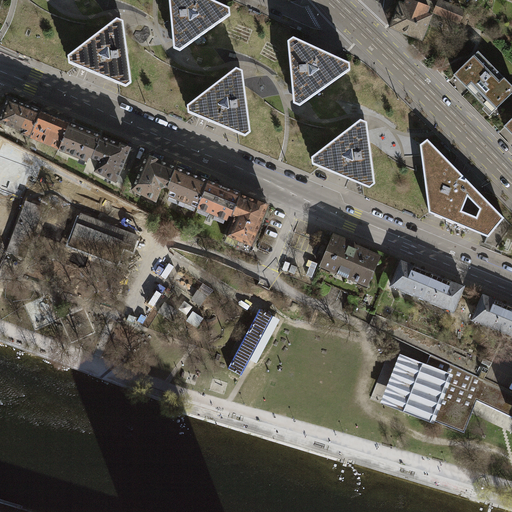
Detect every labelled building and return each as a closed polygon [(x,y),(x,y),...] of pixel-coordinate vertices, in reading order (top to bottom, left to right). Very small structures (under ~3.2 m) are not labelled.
[(210,0),(167,0),(172,49),(178,51),(229,16),(228,8),(210,0)] [(426,13),(429,6),(412,0),(406,0),(404,5),(400,3),(391,28),(421,40),(431,15),(426,13)] [(441,0),(439,0),(435,11),(460,21),(465,9),(441,0)] [(115,19),(66,56),(67,63),(123,87),(130,83),(122,22),(115,19)] [(292,38),(286,42),(291,103),(298,106),(348,70),(348,63),(292,38)] [(511,87),(476,51),(452,75),(489,113),(511,90),(511,87)] [(234,68),(185,105),(186,113),(243,137),(249,132),(241,71),(234,68)] [(19,133),(28,137),(39,112),(6,98),(0,114),(0,121),(4,124),(20,131),(19,133)] [(68,123),(39,112),(28,137),(57,149),(68,123)] [(511,117),(502,127),(511,136),(511,117)] [(359,119),(309,157),(310,164),(368,188),(373,183),(366,122),(359,119)] [(99,137),(68,123),(57,149),(57,150),(86,162),(88,157),(90,158),(99,137)] [(127,148),(99,137),(90,158),(97,161),(93,170),(114,181),(127,148)] [(425,138),(418,145),(427,212),(486,237),(505,218),(425,138)] [(164,186),(166,187),(174,167),(145,156),(131,189),(154,200),(159,188),(164,186)] [(206,180),(174,167),(166,187),(168,188),(165,195),(196,208),(206,180)] [(239,194),(206,180),(196,208),(226,220),(228,215),(230,216),(239,194)] [(265,205),(239,194),(230,216),(233,217),(226,235),(250,245),(265,205)] [(40,207),(25,201),(6,252),(21,257),(40,207)] [(107,226),(79,216),(68,244),(79,249),(115,262),(121,247),(130,250),(135,237),(107,226)] [(378,256),(332,234),(319,265),(365,284),(378,256)] [(388,286),(419,299),(430,272),(399,260),(388,286)] [(462,286),(430,272),(419,299),(451,312),(462,286)] [(207,296),(197,289),(191,299),(200,305),(207,296)] [(468,318),(499,332),(510,305),(479,292),(468,318)] [(179,311),(164,302),(158,312),(172,321),(179,311)] [(511,306),(510,305),(499,332),(511,336),(511,306)] [(260,309),(229,368),(242,375),(273,316),(260,309)] [(203,318),(192,311),(186,320),(196,327),(203,318)] [(453,374),(427,364),(400,353),(380,401),(434,423),(435,420),(453,374)] [(511,393),(430,355),(427,364),(453,374),(435,420),(465,432),(477,400),(511,416),(511,393)]
